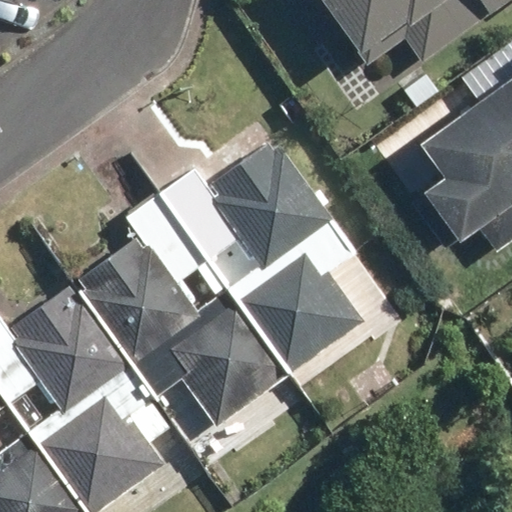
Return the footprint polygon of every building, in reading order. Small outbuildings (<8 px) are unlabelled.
[(511,0),(330,0),(371,53),(395,35),(420,67),(509,0),(511,0)] [(449,173),(427,191),(464,235),(479,223),(503,252),(511,244),(511,78),(428,149),(449,173)] [(160,188),(294,377),(370,323),(334,272),(358,254),(276,138),(213,183),(198,161),(160,188)] [(294,377),(160,188),(127,212),(141,233),(77,279),(160,397),(185,379),(220,429),(294,377)] [(0,379),(94,511),(95,511),(169,460),(155,439),(179,423),(160,397),(77,279),(10,326),(0,312),(0,379)] [(0,511),(94,511),(0,379),(0,511)]
